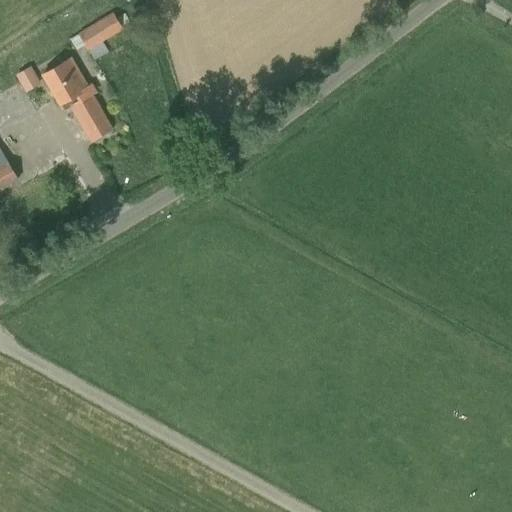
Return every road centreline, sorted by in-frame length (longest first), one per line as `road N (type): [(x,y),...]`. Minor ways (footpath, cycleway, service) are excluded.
road 1 (unclassified): [(0,300),(181,187),(427,0)]
road 2 (unknown): [(0,329),(313,511)]
